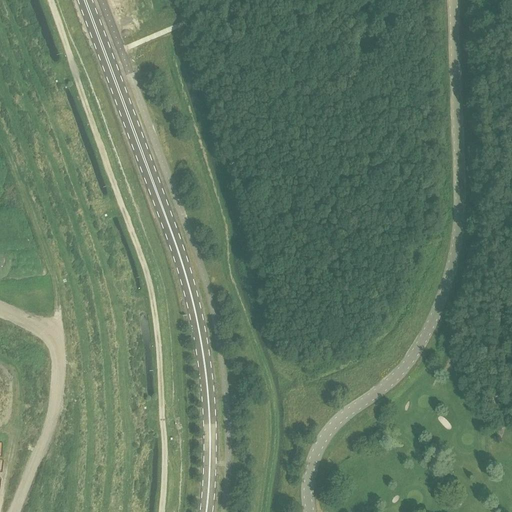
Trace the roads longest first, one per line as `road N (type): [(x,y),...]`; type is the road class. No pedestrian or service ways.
road 1 (tertiary): [(310,511),(309,473),(321,441),(414,353),(452,266),(460,202),(453,0)]
road 2 (secondary): [(206,511),(208,396),(196,311),(86,0)]
road 3 (track): [(161,511),(158,345),(146,273),(49,0)]
road 4 (track): [(14,511),(54,411),(58,353),(48,335),(0,309)]
